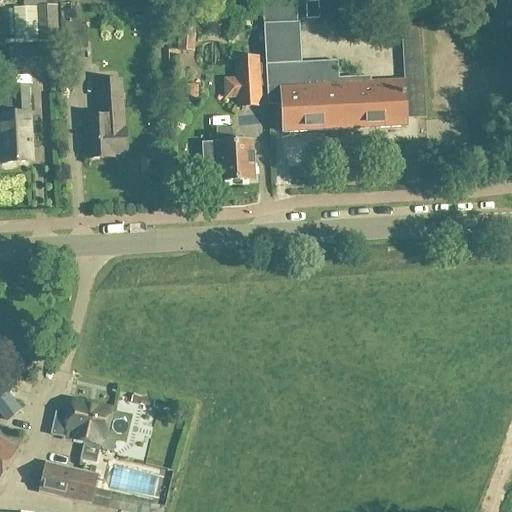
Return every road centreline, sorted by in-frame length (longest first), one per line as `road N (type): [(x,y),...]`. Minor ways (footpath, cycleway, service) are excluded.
road 1 (tertiary): [(511,221),(85,248)]
road 2 (residential): [(0,497),(28,467),(74,325),(85,248)]
